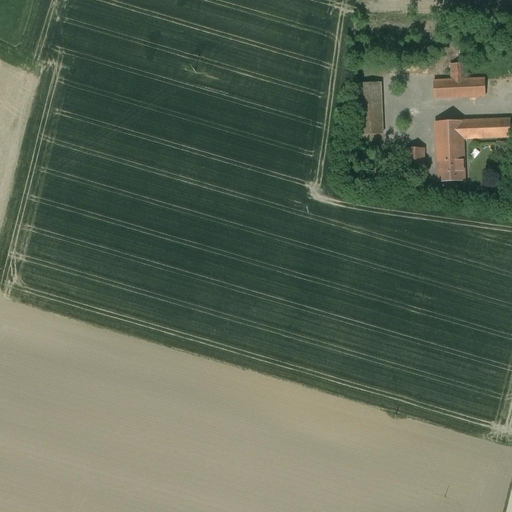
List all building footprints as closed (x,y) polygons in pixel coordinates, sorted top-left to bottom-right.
[(466,64),(450,65),(451,80),(433,81),(434,99),(485,97),(484,79),(467,80),(466,64)] [(380,83),(360,84),(362,135),(383,134),(380,83)] [(510,120),(435,123),(435,140),(463,139),(510,137),(510,120)] [(463,139),(435,140),(437,183),(464,182),(463,139)] [(424,149),(406,149),(406,168),(423,168),(424,149)]
